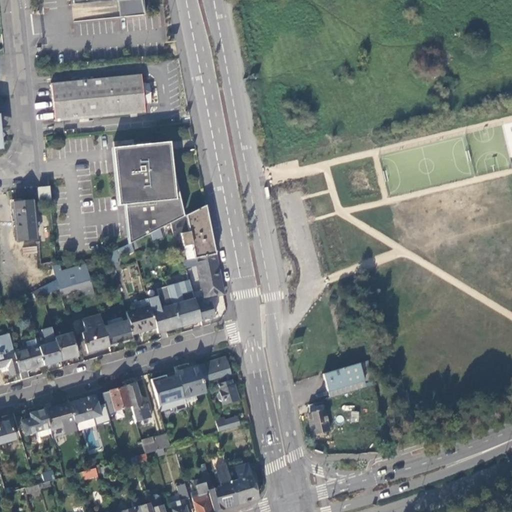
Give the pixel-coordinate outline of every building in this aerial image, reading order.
[(73,0),(74,5),(123,0),(124,17),(144,15),(141,0),(73,0)] [(145,113),(145,106),(148,104),(152,103),(150,84),(145,82),(142,82),(142,74),(52,84),(55,122),(145,113)] [(124,205),(128,243),(130,242),(140,237),(149,232),(169,223),(183,215),(172,163),(170,145),(170,143),(112,148),(112,151),(118,206),(124,205)] [(39,202),(51,201),(49,186),(38,187),(39,202)] [(14,200),(18,240),(38,239),(35,198),(14,200)] [(214,253),(205,205),(183,215),(169,223),(172,236),(180,235),(182,245),(183,244),(186,258),(194,257),(214,253)] [(150,233),(153,240),(163,237),(160,229),(150,233)] [(149,232),(140,237),(142,241),(151,237),(149,232)] [(128,243),(108,253),(111,265),(117,263),(116,259),(132,250),(130,242),(128,243)] [(23,248),(23,255),(37,254),(37,246),(23,248)] [(215,253),(214,253),(194,257),(200,287),(191,290),(193,297),(200,319),(213,315),(209,300),(205,301),(204,296),(222,293),(222,290),(220,279),(215,253)] [(86,269),(85,265),(58,270),(56,264),(51,265),(55,279),(58,287),(63,285),(65,292),(87,285),(89,284),(85,269),(86,269)] [(83,296),(93,293),(86,269),(85,269),(89,284),(87,285),(88,290),(82,291),(83,296)] [(187,279),(166,285),(170,301),(172,304),(182,301),(180,293),(190,289),(187,279)] [(57,288),(55,280),(39,287),(41,294),(57,288)] [(157,295),(147,298),(150,310),(166,306),(165,302),(170,301),(166,285),(155,288),(157,295)] [(41,294),(39,287),(30,292),(32,297),(41,294)] [(200,319),(193,297),(182,301),(172,304),(178,326),(200,319)] [(131,334),(155,327),(150,310),(147,298),(138,300),(139,303),(134,305),(135,309),(125,312),(126,319),(131,334)] [(156,332),(178,326),(172,304),(170,301),(165,302),(166,306),(150,310),(155,327),(156,332)] [(99,314),(81,319),(85,331),(81,332),(87,352),(108,345),(99,314)] [(110,345),(132,338),(131,334),(126,319),(121,321),(120,317),(106,321),(107,325),(105,326),(110,345)] [(59,360),(76,355),(69,326),(57,329),(59,335),(53,337),(59,360)] [(43,365),(59,360),(53,337),(50,328),(43,330),(47,344),(37,347),(43,365)] [(13,351),(9,340),(4,341),(5,348),(0,349),(0,366),(5,365),(7,365),(10,375),(18,372),(13,351)] [(20,379),(28,377),(26,370),(43,365),(37,347),(37,344),(13,351),(18,372),(20,379)] [(221,401),(222,404),(237,399),(233,385),(232,385),(230,380),(228,381),(226,374),(229,373),(224,356),(196,364),(201,381),(216,377),(218,383),(217,383),(218,388),(217,389),(218,391),(216,394),(218,399),(221,401)] [(363,380),(371,378),(367,361),(323,374),(330,397),(365,387),(363,380)] [(181,397),(204,390),(201,381),(196,364),(186,367),(187,372),(174,375),(181,397)] [(174,374),(164,376),(164,374),(149,379),(158,410),(173,406),(175,410),(184,408),(181,397),(174,375),(174,374)] [(130,406),(134,420),(150,416),(145,402),(144,403),(142,401),(139,402),(133,382),(124,385),(124,386),(130,406)] [(113,411),(130,406),(124,386),(107,390),(113,411)] [(67,402),(75,429),(101,421),(93,394),(67,402)] [(64,433),(75,430),(75,429),(67,402),(43,409),(49,430),(62,426),(64,433)] [(323,405),(309,406),(310,434),(330,433),(329,414),(324,414),(323,405)] [(37,436),(50,433),(49,430),(43,409),(29,413),(30,418),(19,421),(23,434),(35,431),(37,436)] [(350,411),(351,422),(359,421),(358,411),(350,411)] [(217,430),(238,424),(236,416),(223,419),(222,417),(214,420),(217,430)] [(0,421),(0,442),(14,439),(9,419),(0,421)] [(143,453),(168,445),(165,434),(153,437),(154,440),(151,441),(145,443),(141,444),(143,453)] [(145,460),(143,453),(135,455),(137,462),(145,460)] [(137,462),(135,455),(118,460),(120,465),(131,462),(132,464),(137,462)] [(237,504),(257,498),(247,462),(233,466),(236,478),(230,480),(237,504)] [(212,510),(237,504),(230,480),(226,468),(224,463),(214,467),(219,486),(211,489),(206,472),(201,473),(202,476),(204,482),(212,510)] [(226,468),(230,480),(236,478),(233,466),(226,468)] [(96,468),(80,472),(82,481),(98,477),(96,468)] [(41,473),(44,481),(54,478),(52,470),(41,473)] [(195,489),(189,491),(191,496),(198,494),(195,484),(204,482),(202,476),(193,479),(195,489)] [(195,511),(206,511),(212,510),(204,482),(195,484),(198,494),(191,496),(195,511)] [(171,511),(186,511),(182,499),(188,497),(184,484),(175,487),(179,500),(169,503),(171,511)] [(133,511),(151,511),(150,508),(148,499),(145,500),(146,503),(139,505),(137,498),(130,500),(132,506),(133,511)]
